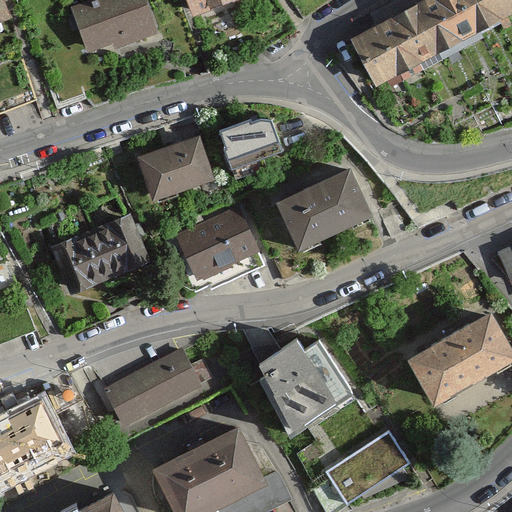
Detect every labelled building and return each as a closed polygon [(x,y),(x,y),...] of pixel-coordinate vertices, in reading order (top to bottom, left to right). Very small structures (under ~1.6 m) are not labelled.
[(141,0),(96,0),(69,10),(84,53),(111,43),(116,56),(157,41),(141,0)] [(230,0),(186,0),(193,15),(230,0)] [(511,0),(403,0),(344,31),(372,86),(511,13),(511,0)] [(0,66),(0,112),(36,101),(22,60),(0,66)] [(213,132),(227,174),(282,155),(268,113),(213,132)] [(139,159),(156,204),(214,183),(198,137),(139,159)] [(280,204),(301,251),(373,219),(352,172),(280,204)] [(199,293),(264,266),(239,208),(175,235),(199,293)] [(71,292),(147,259),(128,214),(51,248),(71,292)] [(511,242),(496,251),(511,283),(511,242)] [(401,353),(432,407),(511,360),(511,343),(488,303),(401,353)] [(306,331),(246,372),(288,435),(349,395),(306,331)] [(103,393),(121,427),(204,384),(185,350),(103,393)] [(0,475),(64,441),(41,398),(0,419),(0,475)] [(149,469),(170,511),(197,511),(262,480),(236,426),(149,469)] [(390,431),(331,470),(348,499),(362,492),(365,498),(410,480),(403,469),(412,463),(390,431)] [(121,511),(114,498),(86,511),(121,511)]
